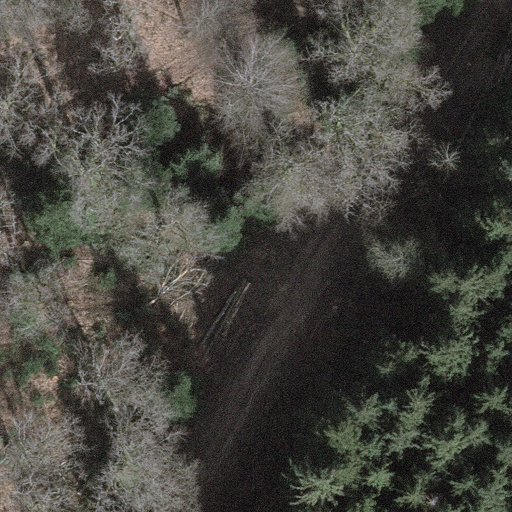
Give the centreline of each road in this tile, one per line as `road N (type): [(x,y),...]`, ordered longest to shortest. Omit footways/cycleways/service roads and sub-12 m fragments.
road 1 (track): [(477,0),(275,276),(143,511)]
road 2 (track): [(372,144),(200,0)]
